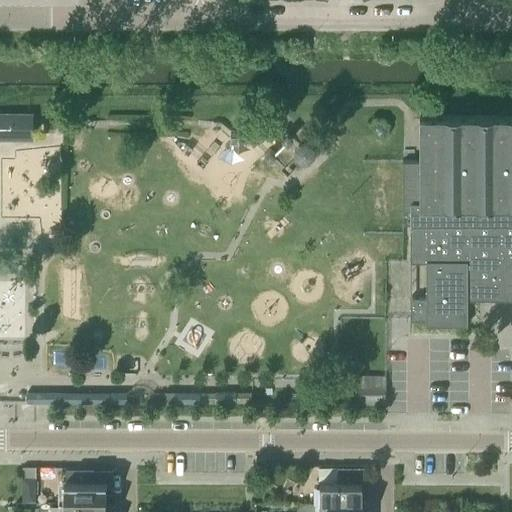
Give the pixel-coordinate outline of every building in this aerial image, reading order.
[(0,111),(0,137),(31,138),(31,112),(0,111)] [(511,114),(418,114),(418,118),(418,159),(401,159),(401,222),(410,222),(409,261),(426,261),(425,296),(409,296),(409,319),(425,319),(425,324),(467,323),(467,298),(511,298),(511,114)] [(357,402),(383,402),(383,396),(383,376),(373,376),(373,384),(357,384),(357,402)] [(35,465),(21,465),(21,500),(35,500),(35,465)] [(63,501),(105,501),(105,480),(94,480),(94,468),(65,468),(65,480),(63,480),(63,501)] [(319,502),(361,501),(361,481),(319,481),(319,502)] [(63,501),(62,511),(105,511),(105,501),(63,501)] [(360,511),(361,501),(319,502),(319,511),(360,511)]
